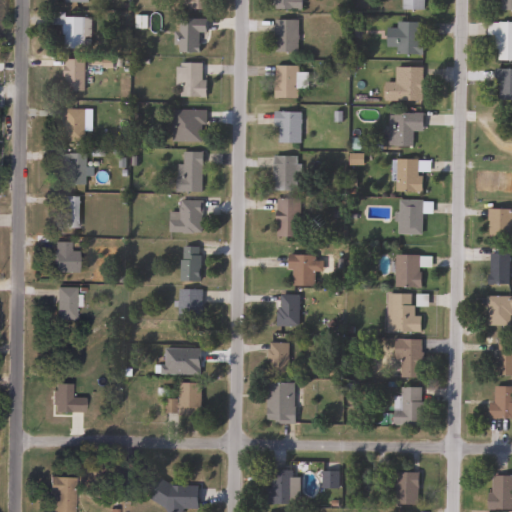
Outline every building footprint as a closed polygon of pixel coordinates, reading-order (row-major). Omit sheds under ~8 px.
[(301,0),(301,10),(271,10),(271,0),(301,0)] [(400,10),(400,0),(422,0),(422,10),(400,10)] [(511,10),(498,10),(497,0),(511,0),(511,10)] [(62,24),(49,24),(49,15),(89,16),(89,49),(61,48),(62,24)] [(273,52),(273,20),(296,20),(296,52),(273,52)] [(395,54),(395,22),(419,22),(419,54),(395,54)] [(82,60),(82,92),(61,92),(61,60),(82,60)] [(202,97),(175,97),(175,62),(202,62),(202,97)] [(272,98),(272,66),(296,66),(296,98),(272,98)] [(381,101),(381,82),(392,82),(392,67),(419,67),(419,101),(381,101)] [(511,100),(493,100),(493,68),(511,68),(511,100)] [(82,109),(82,142),(62,142),(62,109),(82,109)] [(202,140),(163,139),(164,119),(170,120),(170,109),(202,110),(202,140)] [(299,112),(299,142),(273,142),(273,112),(299,112)] [(410,146),(386,146),(386,114),(419,113),(420,131),(410,132),(410,146)] [(200,152),(200,192),(173,192),(173,176),(181,176),(181,152),(200,152)] [(61,185),(61,153),(84,153),(84,185),(61,185)] [(297,189),(271,189),(271,156),(297,156),(297,189)] [(419,191),(391,191),(391,160),(427,160),(427,171),(419,171),(419,191)] [(76,227),(55,227),(55,196),(76,196),(76,227)] [(296,198),(296,236),(273,236),(273,198),(296,198)] [(199,232),(166,232),(166,211),(177,211),(177,199),(199,199),(199,232)] [(419,233),(397,233),(397,199),(419,199),(419,233)] [(509,237),(485,237),(485,208),(509,208),(509,237)] [(73,251),(73,280),(50,280),(50,241),(67,241),(67,251),(73,251)] [(177,245),(197,245),(197,280),(177,280),(177,245)] [(507,285),(485,285),(485,252),(507,252),(507,285)] [(320,271),(312,271),(312,285),(287,285),(287,254),(320,254),(320,271)] [(418,286),(392,286),(393,254),(427,254),(427,266),(418,266),(418,286)] [(71,319),(51,319),(51,287),(71,287),(71,319)] [(175,322),(175,289),(200,289),(200,322),(175,322)] [(384,293),(411,293),(411,315),(418,315),(418,331),(384,331),(384,293)] [(296,294),(296,325),(275,325),(275,294),(296,294)] [(485,325),(485,295),(511,295),(511,307),(508,307),(508,325),(485,325)] [(419,339),(419,377),(392,377),(392,339),(419,339)] [(286,342),(286,374),(266,374),(266,342),(286,342)] [(511,343),(511,375),(493,375),(493,343),(511,343)] [(164,414),(164,399),(177,399),(177,382),(199,382),(199,414),(164,414)] [(265,382),(292,382),(292,423),(265,423),(265,382)] [(511,418),(487,418),(487,402),(491,402),(491,386),(511,386),(511,418)] [(419,387),(419,424),(392,424),(392,396),(398,396),(398,387),(419,387)] [(264,488),(269,488),(269,470),(291,470),(291,503),(264,503),(264,488)] [(416,472),(416,504),(393,504),(393,472),(416,472)] [(511,475),(511,510),(484,510),(484,494),(490,494),(490,475),(511,475)] [(71,511),(45,511),(45,477),(72,477),(71,511)] [(197,485),(196,509),(180,508),(180,509),(150,507),(152,482),(197,485)]
